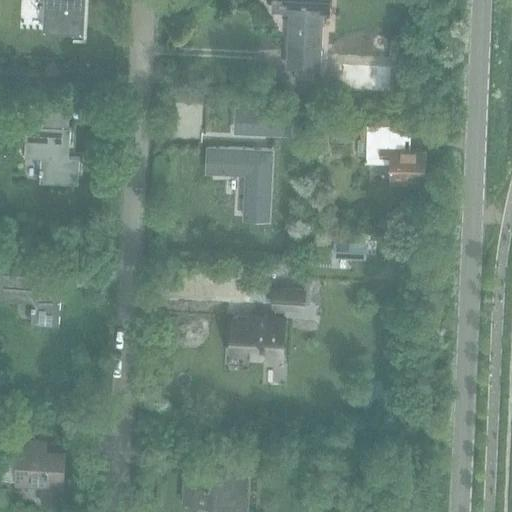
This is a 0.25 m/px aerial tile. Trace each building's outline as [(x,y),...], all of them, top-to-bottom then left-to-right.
[(82,30),(83,0),(45,0),(44,29),(82,30)] [(272,0),(273,7),(291,8),(288,66),(318,68),(321,9),(329,9),(329,0),(272,0)] [(289,127),(290,109),(238,106),(237,129),(270,131),(270,127),(289,127)] [(78,183),(79,157),(69,156),(71,127),(68,127),(69,108),(43,107),(42,126),(26,125),(24,156),(41,157),(40,181),(78,183)] [(390,161),(389,181),(408,182),(408,174),(426,175),(427,148),(411,148),(412,124),(368,122),(366,160),(390,161)] [(269,202),(272,150),(223,147),(222,171),(247,172),(246,201),(269,202)] [(367,241),(335,239),(334,254),(366,255),(367,241)] [(69,284),(70,269),(0,265),(0,298),(32,300),(31,323),(59,324),(61,284),(69,284)] [(234,316),(232,347),(250,348),(249,359),(266,360),(266,355),(282,356),(285,316),(293,317),(294,306),(303,306),(304,289),(275,288),(274,305),(276,305),(275,314),(265,314),(265,317),(234,316)] [(61,505),(64,455),(38,453),(39,440),(9,438),(8,453),(18,454),(16,483),(44,484),(43,504),(61,505)] [(217,511),(244,511),(247,472),(254,473),(255,459),(229,458),(228,470),(187,468),(185,501),(218,503),(217,511)]
